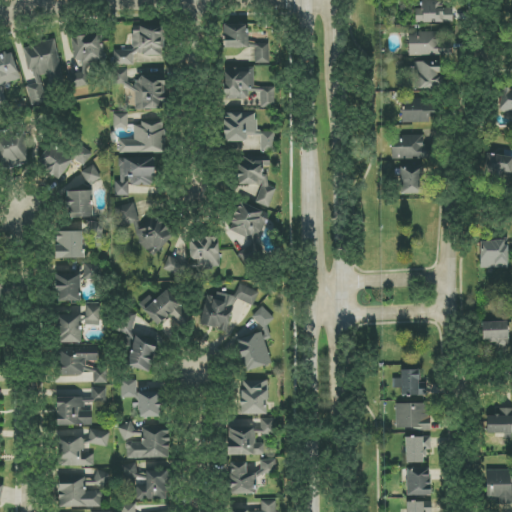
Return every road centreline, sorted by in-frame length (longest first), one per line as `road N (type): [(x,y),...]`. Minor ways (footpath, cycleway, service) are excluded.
road 1 (residential): [(475,0),(446,278),(460,511)]
road 2 (secondary): [(346,511),(343,93)]
road 3 (residential): [(9,219),(16,511)]
road 4 (residential): [(36,0),(79,7),(281,0)]
road 5 (secondary): [(312,313),(318,511)]
road 6 (residential): [(183,0),(190,192)]
road 7 (secondary): [(308,0),(310,191)]
road 8 (residential): [(197,373),(200,511)]
road 9 (residential): [(312,313),(448,308)]
road 10 (residential): [(446,278),(311,282)]
road 11 (secondary): [(310,191),(312,313)]
